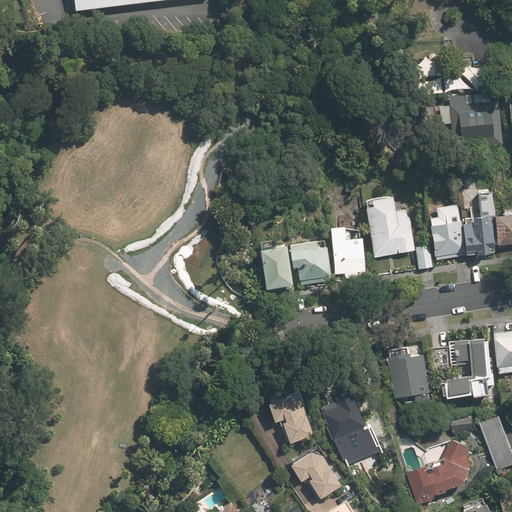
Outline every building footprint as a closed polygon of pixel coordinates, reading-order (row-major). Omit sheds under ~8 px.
[(7,0),(0,0),(0,11),(8,10),(7,0)] [(162,0),(76,0),(78,11),(162,0)] [(451,123),(453,145),(503,140),(499,98),(466,101),(465,95),(449,96),(450,105),(438,106),(440,124),(451,123)] [(470,207),(471,219),(463,220),(466,253),(495,250),(490,189),(475,191),(477,206),(470,207)] [(374,204),(366,205),(375,257),(415,250),(408,208),(396,210),(394,195),(373,199),(374,204)] [(457,206),(437,208),(438,217),(431,217),(436,258),(463,254),(457,206)] [(345,225),(332,226),(335,277),(364,275),(361,237),(346,238),(345,225)] [(325,239),(290,243),(295,284),(331,279),(325,239)] [(286,244),(260,248),(266,288),(292,284),(286,244)] [(429,244),(416,246),(419,268),(433,266),(429,244)] [(511,330),(495,332),(499,372),(511,371),(511,330)] [(450,341),(452,365),(472,364),(473,377),(448,379),(450,397),(493,394),(489,338),(450,341)] [(421,354),(419,346),(389,350),(397,397),(417,394),(418,401),(431,399),(424,353),(421,354)] [(450,350),(432,350),(432,368),(450,367),(450,350)] [(298,388),(266,399),(274,424),(281,421),(289,443),(315,434),(298,388)] [(343,445),(370,433),(353,391),(336,398),(339,403),(320,410),(332,437),(338,434),(343,445)] [(511,446),(501,414),(480,422),(498,472),(511,466),(511,446)] [(471,416),(451,418),(453,433),(473,431),(471,416)] [(448,487),(468,482),(475,447),(451,440),(444,464),(428,469),(427,465),(408,471),(418,504),(437,498),(436,495),(449,491),(448,487)] [(318,447),(291,464),(301,480),(307,476),(321,498),(342,484),(318,447)] [(491,511),(486,501),(462,511),(491,511)] [(239,511),(233,502),(217,511),(239,511)] [(349,511),(343,503),(330,511),(349,511)]
